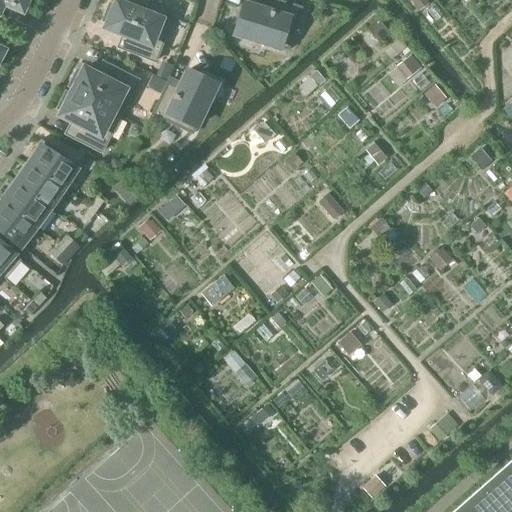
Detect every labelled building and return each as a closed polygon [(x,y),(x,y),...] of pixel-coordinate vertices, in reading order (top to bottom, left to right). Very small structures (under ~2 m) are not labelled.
[(0,0),(0,9),(3,3),(22,11),(26,0),(0,0)] [(287,51),(301,8),(276,0),(265,0),(262,10),(244,4),(239,19),(237,18),(231,36),(248,42),(249,39),(287,51)] [(419,13),(427,6),(421,0),(415,0),(411,3),(419,13)] [(134,3),(132,8),(116,1),(114,6),(109,4),(102,21),(107,23),(105,27),(128,38),(124,50),(155,61),(160,47),(151,43),(161,19),(147,14),(149,9),(134,3)] [(367,30),(379,43),(390,33),(378,20),(367,30)] [(396,67),(406,80),(418,72),(407,58),(396,67)] [(120,117),(138,81),(108,66),(102,78),(83,69),(81,73),(77,70),(68,87),(73,89),(71,92),(120,117)] [(203,75),(202,77),(187,71),(179,88),(167,82),(152,115),(192,134),(210,98),(212,99),(219,82),(203,75)] [(309,80),(318,90),(326,83),(317,73),(309,80)] [(435,106),(445,98),(435,86),(425,95),(435,106)] [(101,153),(120,117),(71,92),(70,95),(65,93),(57,109),(61,111),(59,115),(78,125),(71,137),(101,153)] [(359,121),(347,107),(337,116),(349,129),(359,121)] [(510,126),(511,124),(511,107),(501,116),(510,126)] [(263,123),(253,131),(265,144),(274,135),(263,123)] [(362,143),(370,137),(363,129),(355,135),(362,143)] [(59,158),(62,153),(40,139),(24,164),(61,189),(76,169),(59,158)] [(387,158),(375,144),(366,151),(378,166),(387,158)] [(482,169),(491,161),(481,150),(472,158),(482,169)] [(291,173),(303,164),(294,154),(283,163),(291,173)] [(390,163),(378,173),(385,181),(397,171),(390,163)] [(48,208),(61,189),(24,164),(12,182),(48,208)] [(499,177),(491,168),(485,173),(493,183),(499,177)] [(214,179),(206,170),(195,179),(203,188),(214,179)] [(420,194),(428,187),(423,181),(415,189),(420,194)] [(0,200),(34,227),(48,208),(12,182),(0,197),(0,200)] [(96,212),(103,202),(96,197),(89,207),(96,212)] [(178,198),(169,206),(177,214),(186,206),(178,198)] [(0,230),(20,246),(34,227),(0,200),(0,230)] [(88,222),(96,212),(89,207),(82,217),(88,222)] [(489,230),(477,216),(467,225),(478,239),(489,230)] [(380,239),(391,230),(381,219),(371,228),(380,239)] [(151,222),(142,230),(148,237),(157,229),(151,222)] [(64,250),(72,241),(66,236),(58,245),(64,250)] [(0,274),(4,279),(21,261),(0,243),(0,274)] [(55,259),(64,250),(58,245),(49,254),(55,259)] [(132,259),(121,245),(110,254),(122,268),(132,259)] [(436,268),(447,259),(440,252),(429,260),(436,268)] [(333,290),(320,275),(311,283),(323,298),(333,290)] [(211,305),(231,289),(223,278),(203,294),(211,305)] [(23,295),(31,286),(25,281),(17,290),(23,295)] [(15,305),(23,295),(17,290),(9,299),(15,305)] [(180,324),(194,312),(187,305),(174,317),(180,324)] [(207,341),(215,351),(223,344),(215,335),(207,341)] [(338,344),(348,355),(359,345),(349,335),(338,344)] [(246,365),(234,351),(224,361),(235,374),(246,365)] [(332,370),(325,362),(313,372),(320,381),(332,370)] [(274,415),(266,405),(257,413),(264,423),(274,415)] [(452,432),(441,419),(430,428),(441,441),(452,432)] [(511,511),(511,461),(454,511),(511,511)] [(374,497),(383,488),(372,476),(363,485),(374,497)]
